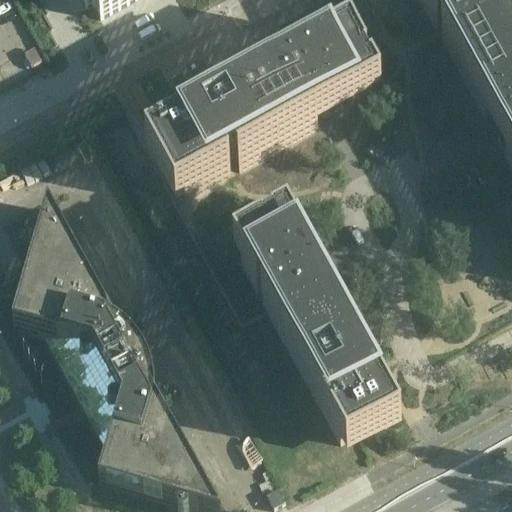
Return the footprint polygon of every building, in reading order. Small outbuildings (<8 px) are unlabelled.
[(41,0),(40,0),(39,1),(47,15),(49,14),(41,0)] [(67,0),(69,2),(72,0),(80,0),(86,11),(93,7),(101,22),(140,0),(67,0)] [(511,40),(489,0),(419,0),(437,32),(438,34),(442,41),(485,120),(493,116),(494,117),(495,120),(497,123),(496,123),(495,123),(495,124),(494,125),(494,126),(494,127),(494,128),(494,129),(494,130),(495,131),(496,132),(497,133),(498,133),(499,133),(500,133),(501,133),(502,133),(503,135),(505,138),(511,150),(511,151),(505,156),(511,168),(511,40)] [(45,16),(43,17),(51,31),(53,30),(45,16)] [(50,32),(47,33),(55,47),(57,46),(50,32)] [(262,40),(219,62),(225,73),(268,51),(262,40)] [(354,40),(339,49),(362,90),(348,98),(351,103),(380,87),(354,40)] [(330,115),(332,114),(351,103),(348,98),(362,90),(339,49),(293,74),(159,148),(189,202),(216,187),(230,179),(228,175),(232,172),(236,170),(239,175),(318,131),(314,124),(319,121),(320,120),(321,121),(321,122),(322,122),(323,122),(323,123),(324,123),(325,123),(326,123),(327,123),(327,122),(328,122),(329,121),(330,120),(330,119),(331,119),(331,118),(331,117),(331,116),(330,115)] [(35,52),(24,58),(31,69),(31,70),(42,65),(35,52)] [(495,120),(494,117),(468,132),(479,152),(505,138),(502,133),(501,133),(500,133),(499,133),(498,133),(497,133),(496,132),(495,131),(494,130),(494,129),(494,128),(494,127),(494,126),(494,125),(495,124),(495,123),(496,123),(497,123),(495,120)] [(177,209),(189,202),(159,148),(146,155),(177,209)] [(132,393),(140,367),(113,358),(119,340),(49,213),(40,243),(38,244),(37,243),(35,243),(33,242),(32,243),(30,243),(29,244),(29,245),(28,246),(28,247),(28,248),(28,249),(28,250),(28,251),(29,252),(30,253),(32,254),(33,255),(35,254),(36,256),(13,335),(43,344),(108,460),(99,490),(174,511),(213,511),(151,398),(132,393)] [(234,254),(241,267),(282,244),(290,258),(296,255),(304,271),(307,276),(308,276),(309,275),(310,275),(311,276),(312,276),(313,277),(314,277),(314,278),(315,279),(315,280),(315,281),(315,283),(315,284),(314,285),(313,286),(314,288),(315,291),(316,293),(323,289),(288,225),(263,238),(234,254)] [(367,367),(323,289),(316,293),(315,291),(314,288),(313,286),(314,285),(315,284),(315,283),(315,281),(315,280),(315,279),(314,278),(314,277),(313,277),(312,276),(311,276),(310,275),(309,275),(308,276),(307,276),(304,271),(296,255),(290,258),(282,244),(241,267),(266,312),(267,314),(340,448),(357,439),(359,438),(361,436),(363,435),(395,418),(372,376),(364,380),(362,375),(359,371),(367,367)] [(330,256),(304,271),(307,276),(308,276),(309,275),(310,275),(311,276),(312,276),(313,277),(314,277),(314,278),(315,279),(315,280),(315,281),(315,283),(315,284),(314,285),(313,286),(314,288),(315,291),(342,277),(330,256)] [(402,430),(395,418),(363,435),(361,436),(359,438),(357,439),(340,448),(348,460),(388,438),(402,430)] [(276,511),(286,507),(278,494),(267,500),(273,511),(276,511)]
